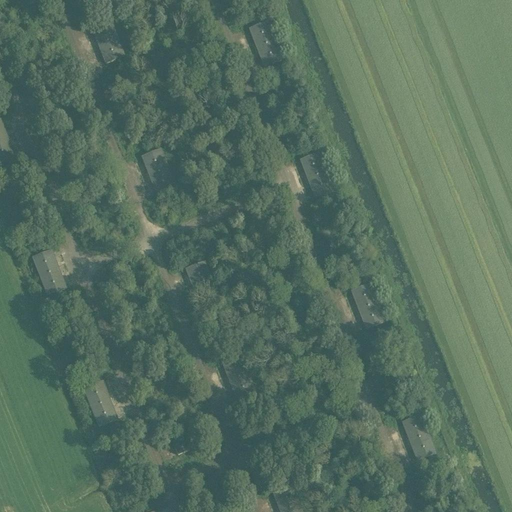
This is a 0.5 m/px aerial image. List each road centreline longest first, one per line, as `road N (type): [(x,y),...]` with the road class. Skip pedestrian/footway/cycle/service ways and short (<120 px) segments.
road 1 (unknown): [(56,0),(150,238)]
road 2 (unknown): [(150,238),(235,456)]
road 3 (unknown): [(78,265),(162,481)]
road 4 (unknown): [(0,64),(78,265)]
road 5 (unknown): [(150,238),(287,188)]
